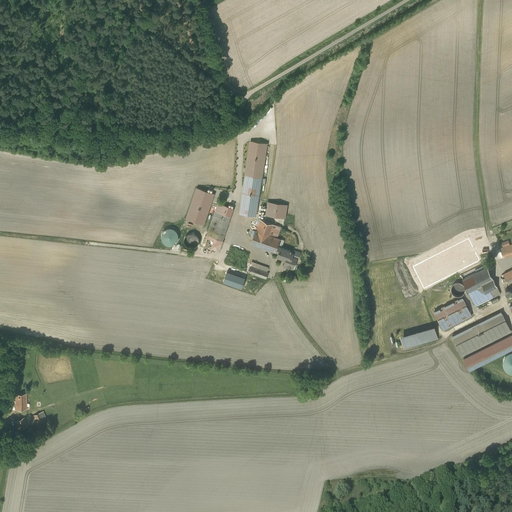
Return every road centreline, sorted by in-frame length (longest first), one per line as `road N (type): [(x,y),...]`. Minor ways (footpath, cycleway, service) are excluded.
road 1 (unclassified): [(405,0),(258,85),(243,99),(240,130)]
road 2 (track): [(243,99),(227,79),(115,0)]
